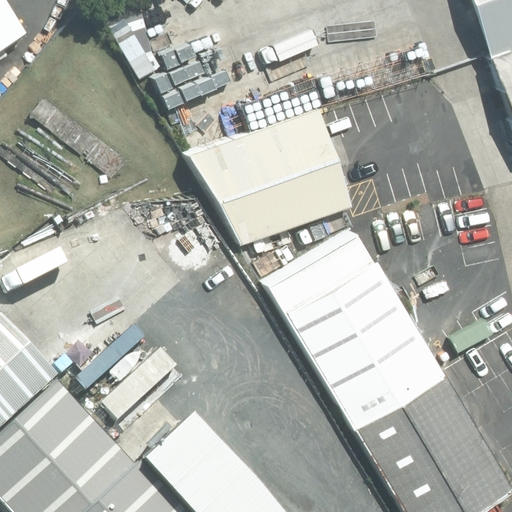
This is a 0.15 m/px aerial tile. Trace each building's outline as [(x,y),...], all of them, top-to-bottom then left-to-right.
[(511,0),(458,0),(508,157),(511,155),(511,0)] [(0,12),(0,47),(15,38),(0,12)] [(133,27),(115,38),(138,75),(155,65),(133,27)] [(300,108),(175,150),(230,247),(334,211),(300,108)] [(480,511),(507,496),(352,240),(261,295),(392,511),(480,511)] [(0,440),(53,396),(0,333),(0,440)] [(0,440),(0,505),(5,511),(91,511),(126,483),(53,396),(0,440)] [(260,511),(190,429),(137,474),(168,511),(260,511)] [(126,483),(91,511),(168,511),(137,474),(126,483)]
